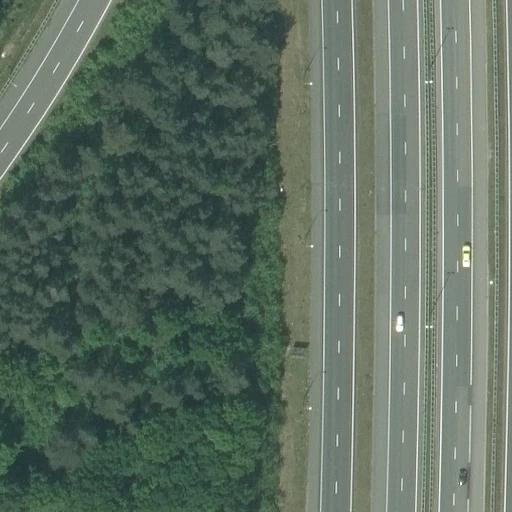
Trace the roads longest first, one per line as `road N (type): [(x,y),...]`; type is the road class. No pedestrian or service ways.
road 1 (motorway): [(400,0),(399,511)]
road 2 (motorway): [(334,0),(333,511)]
road 3 (motorway): [(451,511),(451,0)]
road 4 (motorway): [(90,0),(0,155)]
